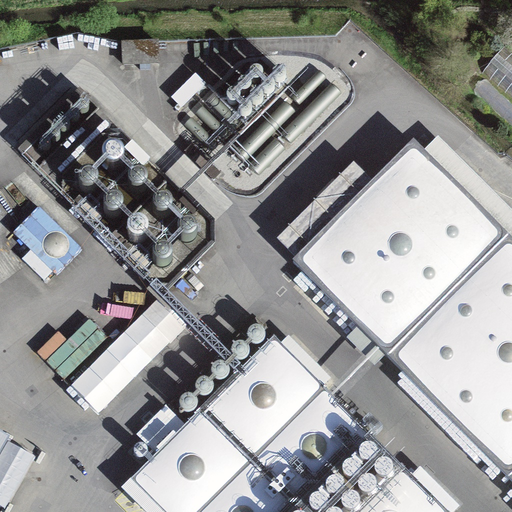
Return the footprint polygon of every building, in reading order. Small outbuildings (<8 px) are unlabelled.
[(157,42),(123,44),(124,65),(158,63),(157,42)] [(294,96),(310,117),(342,93),(326,72),(294,96)] [(184,102),(207,84),(198,73),(175,90),(184,102)] [(21,154),(37,170),(99,109),(83,93),(21,154)] [(511,202),(444,135),(436,143),(420,127),(286,263),(511,483),(511,202)] [(124,134),(102,134),(62,174),(62,195),(152,285),(173,285),(213,245),(213,223),(124,134)] [(46,282),(84,248),(41,202),(11,230),(28,249),(21,255),(46,282)] [(163,292),(68,381),(96,410),(190,321),(163,292)] [(36,350),(67,378),(108,333),(88,315),(68,338),(56,328),(36,350)] [(274,339),(132,481),(163,511),(301,511),(374,440),(274,339)] [(356,511),(446,511),(401,467),(356,511)]
